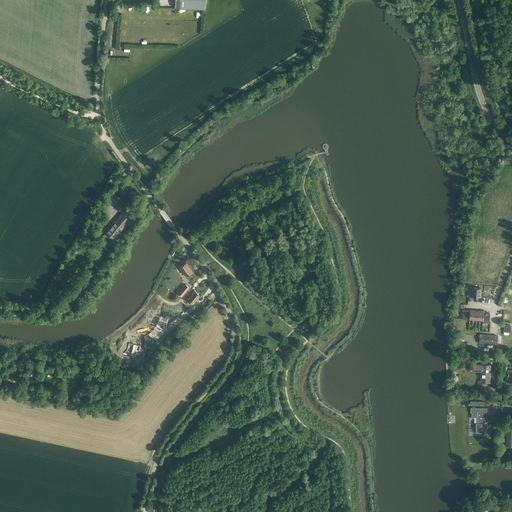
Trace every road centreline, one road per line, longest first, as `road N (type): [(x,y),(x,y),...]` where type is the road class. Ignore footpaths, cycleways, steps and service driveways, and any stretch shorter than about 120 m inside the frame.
road 1 (residential): [(143,511),(163,445),(227,364),(235,328),(209,276),(104,131),(97,95),(105,0)]
road 2 (unknown): [(331,511),(328,461),(280,422),(269,395),(275,354),(320,293),(287,201),(264,183),(237,196),(197,238)]
road 3 (track): [(217,292),(137,379),(100,372),(0,379)]
road 4 (secondary): [(511,140),(486,109),(457,0)]
